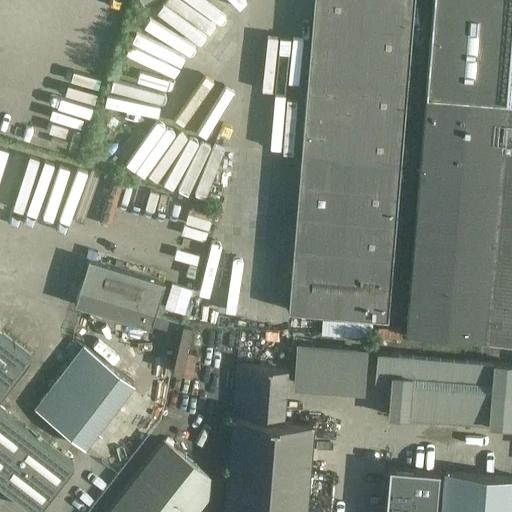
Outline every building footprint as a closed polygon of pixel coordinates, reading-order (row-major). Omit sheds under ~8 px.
[(386,318),(412,0),(312,0),(306,76),(299,75),(293,154),(299,155),(286,310),(386,318)] [(511,0),(432,0),(404,334),(511,343),(511,0)] [(149,327),(163,281),(87,258),(73,304),(149,327)] [(0,482),(2,485),(36,510),(73,463),(0,406),(0,393),(30,355),(0,331),(0,482)] [(363,393),(367,349),(295,343),(291,387),(363,393)] [(84,447),(134,383),(82,344),(33,408),(84,447)] [(492,362),(376,352),(373,389),(388,391),(386,417),(407,418),(407,419),(489,426),(489,425),(511,427),(511,363),(492,362)] [(283,420),(287,368),(235,363),(230,415),(227,449),(228,449),(222,511),(305,511),(313,422),(283,420)] [(196,511),(208,497),(210,474),(163,437),(153,449),(154,449),(104,511),(196,511)] [(434,511),(438,472),(388,467),(383,511),(434,511)] [(511,511),(511,477),(443,471),(438,511),(511,511)]
